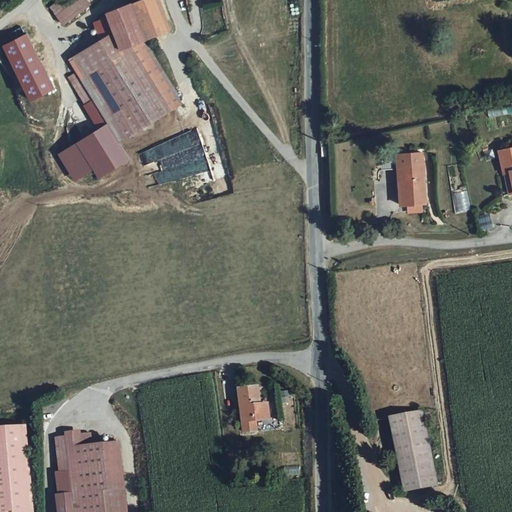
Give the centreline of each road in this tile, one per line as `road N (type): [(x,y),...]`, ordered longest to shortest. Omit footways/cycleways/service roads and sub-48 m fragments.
road 1 (track): [(381,502),(454,488),(425,268),(511,255)]
road 2 (unclassified): [(318,357),(218,361),(133,380),(79,411)]
road 3 (unclassified): [(293,159),(195,45),(174,0)]
road 4 (tertiary): [(318,357),(313,178)]
road 5 (tertiary): [(313,178),(311,0)]
road 6 (unclassified): [(293,159),(230,0)]
road 7 (unclassified): [(318,357),(337,370),(381,502)]
road 8 (tertiary): [(324,511),(318,357)]
